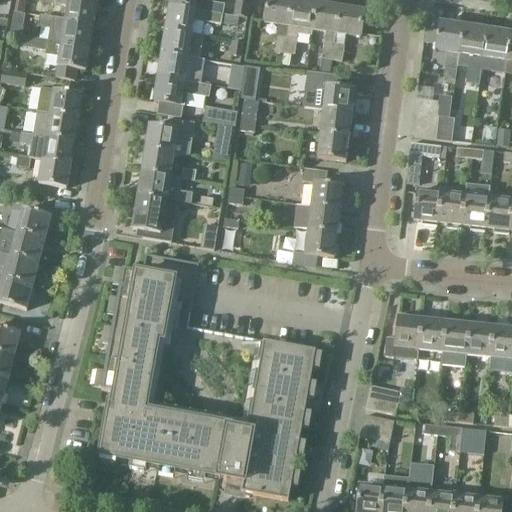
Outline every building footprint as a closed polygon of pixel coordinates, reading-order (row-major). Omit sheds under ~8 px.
[(16,0),(14,13),(23,14),(25,0),(16,0)] [(94,26),(97,2),(85,0),(43,0),(43,3),(68,8),(66,21),(94,26)] [(169,0),(169,7),(222,15),(223,6),(207,3),(207,0),(169,0)] [(236,0),(233,18),(239,19),(247,20),(250,0),(236,0)] [(288,0),(267,0),(264,23),(278,26),(287,27),(291,0),(288,0)] [(284,54),(284,55),(291,56),(294,57),(297,36),(310,38),(311,30),(315,4),(291,0),(287,27),(288,27),(286,39),(284,54)] [(315,4),(311,30),(326,33),(324,44),(321,61),(331,63),(331,61),(333,46),(335,34),(339,7),(337,7),(315,4)] [(169,7),(165,31),(191,35),(193,21),(204,23),(220,25),(230,27),(238,25),(239,19),(233,18),(222,16),(222,15),(169,7)] [(331,61),(331,63),(341,64),(344,47),(345,35),(360,38),(364,11),(339,7),(335,34),(333,46),(331,61)] [(50,29),(48,42),(90,49),(94,26),(66,21),(40,17),(39,27),(50,29)] [(436,46),(435,52),(460,56),(464,26),(440,22),(438,33),(436,46)] [(464,26),(460,56),(483,60),(487,29),(464,26)] [(487,29),(483,60),(507,64),(511,33),(487,29)] [(165,31),(161,55),(188,60),(198,61),(202,37),(191,35),(165,31)] [(425,31),(423,44),(436,46),(438,33),(425,31)] [(276,37),(274,54),(284,55),(284,54),(286,39),(276,37)] [(90,49),(48,42),(37,40),(35,50),(46,52),(46,55),(60,57),(58,68),(86,72),(90,49)] [(233,43),(231,57),(241,58),(243,45),(233,43)] [(161,55),(157,78),(184,83),(200,85),(203,62),(198,61),(188,60),(161,55)] [(282,67),(289,68),(291,56),(284,55),(284,57),(282,65),(282,67)] [(231,67),(230,75),(243,77),(244,69),(231,67)] [(455,83),(456,73),(444,71),(443,81),(455,83)] [(4,72),(2,84),(25,88),(27,76),(4,72)] [(322,110),(352,114),(354,90),(338,88),(339,77),(315,74),(306,74),(302,109),(322,112),(322,110)] [(497,74),(493,96),(501,98),(503,89),(505,75),(498,74),(497,74)] [(157,78),(153,102),(159,103),(183,107),(183,108),(185,108),(187,96),(208,100),(210,87),(200,85),(184,83),(157,78)] [(241,89),(239,101),(244,101),(255,103),(257,91),(241,89)] [(41,90),(37,114),(78,121),(82,97),(41,90)] [(439,98),(439,103),(441,104),(439,116),(439,117),(439,119),(449,121),(452,99),(439,98)] [(415,101),(414,114),(439,117),(439,116),(441,104),(439,103),(415,101)] [(234,128),(236,114),(206,109),(204,124),(234,128)] [(348,138),(352,114),(322,110),(319,135),(348,138)] [(74,144),(78,121),(37,114),(34,137),(74,144)] [(412,127),(411,139),(412,139),(436,143),(437,130),(437,129),(439,120),(439,119),(439,117),(414,114),(412,127)] [(257,119),(242,117),(241,125),(256,127),(257,119)] [(437,130),(436,143),(451,144),(454,121),(449,121),(439,119),(439,120),(437,129),(437,130)] [(146,150),(174,154),(173,155),(188,157),(194,125),(173,122),(172,130),(150,126),(146,150)] [(255,134),(256,127),(241,125),(240,132),(255,134)] [(498,131),(496,148),(509,149),(510,132),(498,131)] [(30,160),(43,162),(70,167),(74,144),(34,137),(21,135),(20,145),(32,147),(30,160)] [(345,163),(348,138),(319,135),(316,159),(345,163)] [(481,147),(493,148),(494,139),(482,138),(481,147)] [(441,148),(411,144),(410,156),(440,159),(441,148)] [(219,146),(216,163),(227,164),(230,148),(219,146)] [(456,159),(469,160),(470,151),(458,149),(456,159)] [(146,150),(142,173),(170,178),(174,154),(146,150)] [(469,160),(483,162),(484,152),(470,151),(469,160)] [(28,169),(30,160),(17,158),(16,167),(28,169)] [(66,191),(70,167),(43,162),(39,187),(66,191)] [(240,166),(238,177),(251,178),(252,168),(240,166)] [(181,180),(181,181),(194,183),(196,173),(182,170),(181,180)] [(313,185),(311,208),(339,212),(343,187),(326,185),(327,174),(303,171),(302,184),(313,185)] [(170,178),(142,173),(138,196),(178,202),(178,204),(190,206),(192,195),(180,193),(181,181),(181,180),(170,179),(170,178)] [(230,191),(229,198),(243,200),(244,192),(230,191)] [(438,225),(439,225),(442,195),(417,192),(414,222),(424,223),(423,226),(438,228),(438,225)] [(465,197),(442,195),(439,225),(448,226),(447,229),(462,230),(465,197)] [(178,204),(178,202),(138,196),(133,231),(144,232),(142,240),(171,244),(178,204)] [(490,200),(465,197),(462,230),(462,227),(471,228),(471,231),(486,233),(486,230),(487,230),(490,200)] [(243,200),(229,198),(228,205),(242,207),(243,200)] [(213,201),(200,199),(199,207),(212,209),(213,201)] [(511,218),(511,202),(490,200),(487,230),(495,231),(495,234),(510,235),(510,232),(511,232),(511,218)] [(311,208),(308,233),(336,236),(339,212),(311,208)] [(23,211),(17,234),(45,241),(51,218),(23,211)] [(239,223),(224,222),(224,230),(238,231),(239,223)] [(214,253),(214,251),(218,229),(217,229),(204,226),(200,249),(200,250),(214,253)] [(333,260),(336,236),(308,233),(305,256),(293,254),(292,266),(315,269),(317,258),(333,260)] [(39,265),(45,241),(17,234),(13,248),(4,245),(1,255),(39,265)] [(0,254),(0,279),(33,288),(39,265),(1,255),(0,254)] [(145,473),(157,476),(159,469),(229,481),(227,494),(241,496),(241,494),(288,503),(315,353),(263,343),(247,434),(229,431),(229,428),(145,413),(157,341),(163,342),(169,311),(190,314),(198,267),(145,257),(142,275),(122,271),(100,392),(123,396),(121,408),(108,406),(99,458),(146,467),(145,473)] [(33,288),(0,279),(0,305),(26,313),(33,288)] [(418,351),(420,351),(423,321),(414,321),(414,318),(400,316),(399,319),(396,341),(386,340),(384,359),(417,363),(418,351)] [(444,354),(447,324),(438,323),(438,320),(424,319),(423,321),(420,351),(444,354)] [(447,324),(444,354),(443,367),(466,369),(468,356),(471,326),(462,325),(462,323),(448,321),(447,324)] [(468,356),(492,359),(495,329),(486,328),(486,325),(471,323),(471,326),(468,356)] [(492,359),(511,360),(511,330),(510,330),(510,327),(495,326),(495,329),(492,359)] [(0,330),(0,355),(14,359),(20,336),(0,330)] [(14,359),(0,355),(0,379),(8,382),(14,359)] [(0,404),(2,405),(8,382),(0,379),(0,404)] [(370,388),(368,400),(397,406),(400,395),(370,388)] [(368,400),(365,412),(395,418),(397,406),(368,400)] [(447,424),(461,425),(462,415),(448,414),(447,424)] [(473,416),(462,415),(461,425),(472,426),(473,416)] [(364,417),(362,428),(391,435),(394,423),(364,417)] [(493,428),(507,430),(507,429),(507,428),(508,420),(494,418),(493,428)] [(424,437),(439,439),(440,429),(425,427),(424,437)] [(362,428),(359,441),(389,447),(389,445),(391,436),(391,435),(362,428)] [(452,430),(440,429),(439,439),(451,440),(452,430)] [(464,431),(462,455),(483,457),(485,444),(486,434),(486,433),(464,431)] [(382,489),(379,511),(404,511),(406,491),(408,482),(408,481),(384,478),(382,489)] [(406,491),(404,511),(428,511),(431,494),(432,482),(408,480),(408,481),(408,482),(406,491)] [(358,486),(355,511),(379,511),(382,489),(358,486)] [(431,494),(428,511),(453,511),(455,497),(431,494)] [(455,497),(453,511),(477,511),(479,499),(455,497)] [(479,499),(477,511),(501,511),(503,502),(479,499)]
